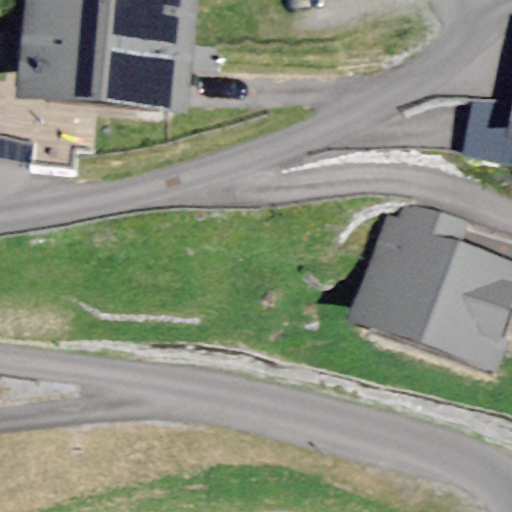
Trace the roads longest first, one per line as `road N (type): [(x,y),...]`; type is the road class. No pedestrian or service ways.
road 1 (residential): [(0,222),(147,194),(270,155),(435,70),(511,20)]
road 2 (residential): [(511,506),(468,468),(414,445),(147,378),(0,360)]
